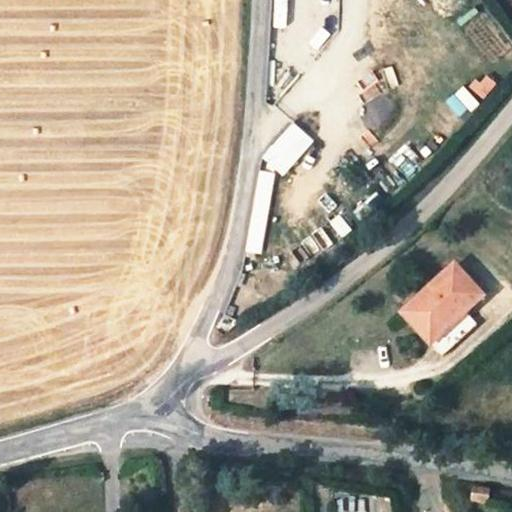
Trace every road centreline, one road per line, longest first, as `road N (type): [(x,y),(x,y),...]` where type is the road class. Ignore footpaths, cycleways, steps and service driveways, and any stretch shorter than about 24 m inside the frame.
road 1 (unclassified): [(195,368),(343,279),(463,170),(511,113)]
road 2 (unclassified): [(195,368),(220,323),(255,181),(260,0)]
road 3 (unclassified): [(511,465),(165,421)]
road 4 (unclassified): [(165,421),(0,455)]
road 5 (unknown): [(257,127),(309,85),(364,0)]
